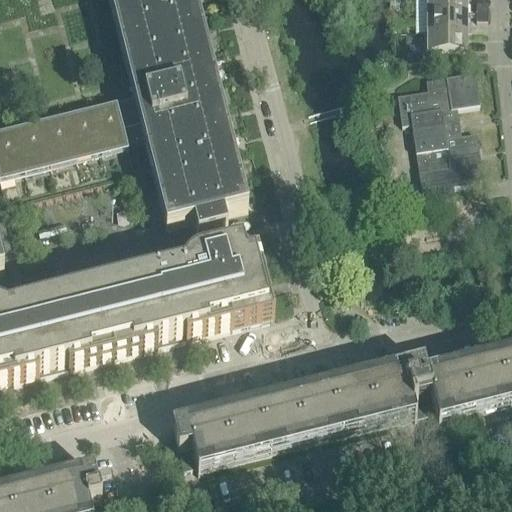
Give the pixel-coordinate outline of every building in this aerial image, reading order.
[(0,278),(3,277),(3,275),(0,276),(0,188),(0,183),(23,177),(24,182),(26,182),(24,177),(49,171),(50,176),(51,175),(50,170),(74,164),(76,169),(77,169),(76,164),(100,158),(101,163),(102,163),(101,158),(126,151),(127,156),(128,156),(125,146),(145,141),(168,234),(165,235),(166,237),(194,230),(197,245),(227,237),(223,222),(248,216),(247,214),(245,215),(241,216),(238,206),(241,205),(234,176),(231,177),(225,154),(228,154),(221,125),(218,126),(212,103),(215,102),(208,73),(205,73),(199,51),(202,50),(195,22),(192,22),(186,0),(109,0),(136,107),(117,112),(117,111),(0,140),(0,278)] [(466,0),(427,0),(427,18),(466,18),(466,0)] [(487,9),(476,9),(476,18),(487,18),(487,9)] [(466,18),(427,18),(427,38),(466,38),(466,18)] [(487,18),(476,18),(476,27),(487,27),(487,18)] [(466,38),(427,38),(427,59),(466,59),(466,38)] [(411,59),(411,69),(422,69),(422,59),(411,59)] [(474,81),(426,88),(427,99),(397,103),(402,133),(411,131),(423,209),(454,204),(453,194),(483,190),(476,141),(461,143),(456,116),(479,112),(474,81)] [(403,234),(394,235),(397,252),(406,251),(403,234)] [(0,395),(274,327),(257,261),(244,264),(243,257),(242,257),(241,253),(237,254),(165,272),(163,263),(109,277),(103,296),(87,300),(73,286),(37,295),(35,305),(0,313),(0,395)] [(511,366),(428,388),(423,370),(402,376),(186,431),(186,430),(172,434),(178,460),(179,460),(183,478),(196,475),(198,481),(199,481),(199,479),(387,431),(414,425),(414,427),(416,426),(415,422),(434,417),(438,433),(440,433),(438,425),(451,422),(452,426),(496,415),(494,411),(511,406),(511,366)] [(93,478),(79,481),(80,487),(0,507),(0,511),(101,511),(101,509),(93,478)]
